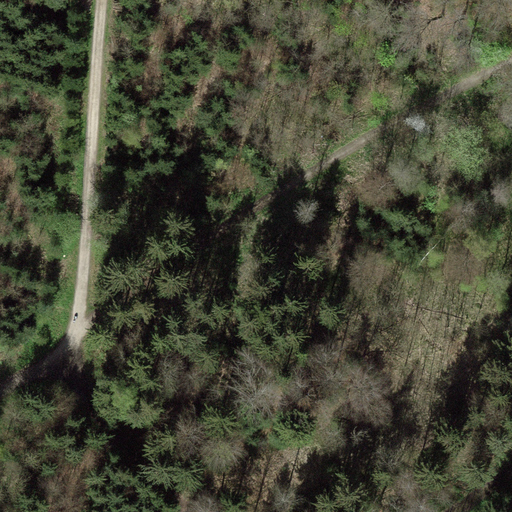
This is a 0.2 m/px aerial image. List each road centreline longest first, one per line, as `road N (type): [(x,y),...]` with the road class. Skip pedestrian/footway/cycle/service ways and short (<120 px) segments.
road 1 (track): [(511,53),(271,189),(69,346),(74,380),(102,429),(192,511)]
road 2 (track): [(98,0),(69,346),(0,390)]
